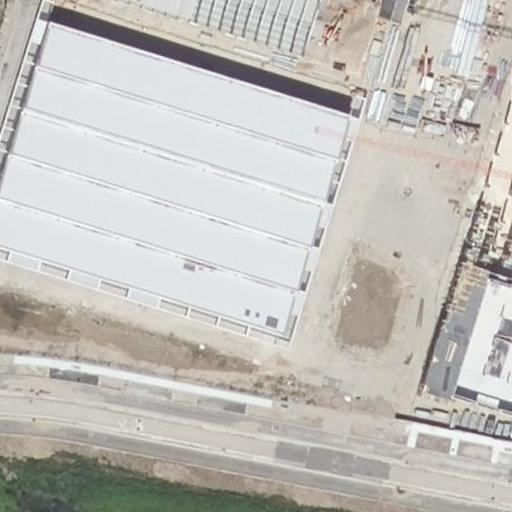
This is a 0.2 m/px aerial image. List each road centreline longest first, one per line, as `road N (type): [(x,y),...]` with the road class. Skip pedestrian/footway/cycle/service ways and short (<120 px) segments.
road 1 (unclassified): [(511,476),(0,381)]
road 2 (unclassified): [(0,425),(135,443),(481,511)]
